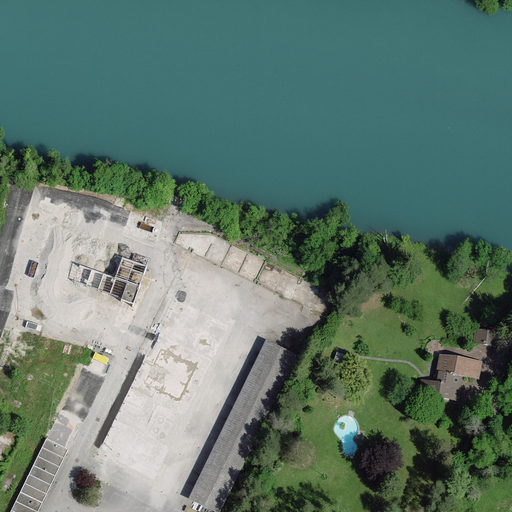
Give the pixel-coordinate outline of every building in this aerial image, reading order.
[(13,183),(7,215),(32,220),(37,187),(13,183)] [(98,214),(103,216),(107,205),(46,183),(44,189),(42,194),(68,203),(83,209),(98,214)] [(68,203),(42,194),(37,207),(55,213),(64,216),(68,203)] [(165,216),(132,204),(124,224),(123,229),(156,241),(161,229),(164,220),(165,218),(165,216)] [(98,214),(83,209),(80,216),(95,222),(98,214)] [(170,223),(164,221),(162,229),(167,231),(170,223)] [(114,246),(52,224),(36,271),(62,280),(63,278),(98,290),(94,303),(117,311),(113,324),(125,329),(147,265),(112,253),(114,246)] [(216,316),(173,295),(97,453),(156,482),(232,324),(231,324),(216,316)] [(236,313),(221,306),(216,316),(231,324),(236,313)] [(499,334),(477,331),(475,343),(497,346),(499,334)] [(221,511),(298,355),(268,341),(190,500),(205,507),(214,511),(221,511)] [(109,358),(96,351),(87,369),(100,376),(109,358)] [(348,357),(338,354),(333,369),(343,372),(348,357)] [(29,430),(59,369),(34,357),(4,418),(29,430)] [(481,363),(441,357),(437,384),(422,382),(420,395),(459,401),(463,376),(479,379),(481,363)] [(37,511),(104,377),(100,376),(87,369),(82,367),(10,511),(37,511)]
